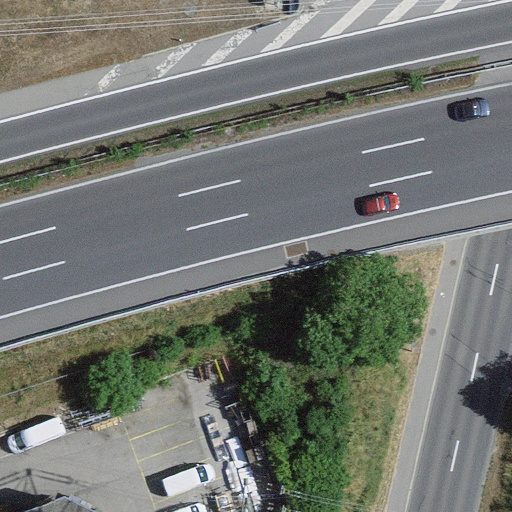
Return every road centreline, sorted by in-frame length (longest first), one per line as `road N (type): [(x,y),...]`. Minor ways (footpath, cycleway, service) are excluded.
road 1 (motorway): [(0,261),(511,137)]
road 2 (motorway): [(511,21),(0,141)]
road 3 (secondary): [(442,511),(511,200)]
